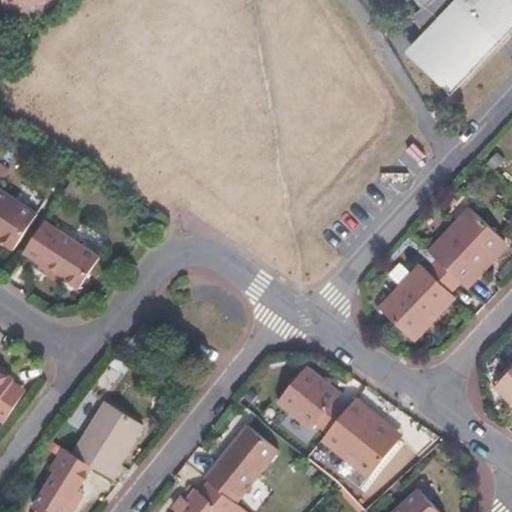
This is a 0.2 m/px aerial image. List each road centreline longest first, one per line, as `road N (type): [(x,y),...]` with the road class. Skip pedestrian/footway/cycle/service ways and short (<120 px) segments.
road 1 (residential): [(288,306),(223,262),(182,253),(146,276),(81,358),(0,303)]
road 2 (residential): [(305,321),(511,108)]
road 3 (residential): [(288,306),(125,511)]
road 4 (residential): [(425,397),(305,321)]
road 5 (residential): [(511,309),(425,397)]
